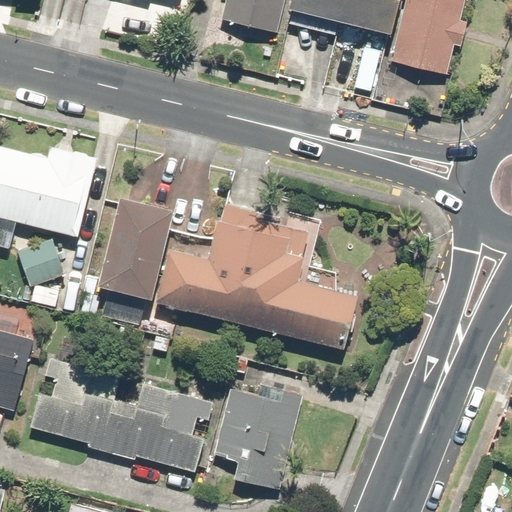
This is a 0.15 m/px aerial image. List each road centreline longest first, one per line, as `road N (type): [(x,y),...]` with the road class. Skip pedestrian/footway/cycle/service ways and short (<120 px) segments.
road 1 (secondary): [(370,147),(0,55)]
road 2 (secondary): [(453,343),(386,511)]
road 3 (secondary): [(453,343),(451,301),(482,223)]
